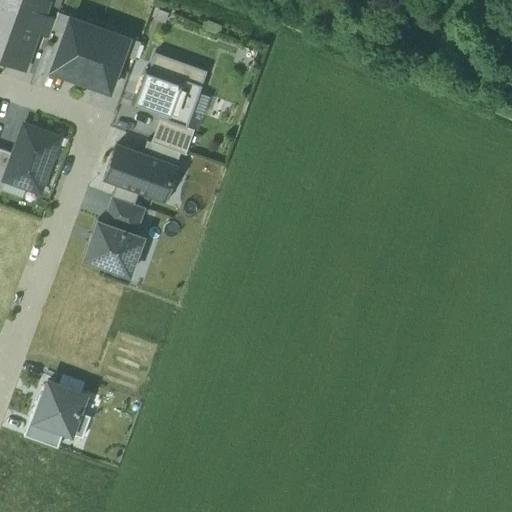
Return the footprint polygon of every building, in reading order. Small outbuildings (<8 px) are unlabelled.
[(0,0),(0,8),(52,27),(54,19),(43,14),(48,0),(0,0)] [(52,27),(0,8),(0,34),(28,45),(33,30),(48,36),(51,27),(52,27)] [(51,27),(64,32),(70,15),(57,11),(54,19),(52,27),(51,27)] [(79,81),(100,25),(70,14),(70,15),(64,32),(50,71),(79,81)] [(100,25),(79,81),(109,92),(122,54),(129,35),(100,25)] [(28,45),(0,34),(0,60),(24,69),(32,46),(28,45)] [(129,35),(122,54),(134,58),(141,39),(129,35)] [(205,70),(154,52),(147,71),(145,70),(134,101),(157,109),(154,115),(159,117),(185,126),(205,70)] [(185,126),(159,117),(151,141),(180,151),(185,152),(193,129),(185,126)] [(22,123),(12,152),(3,178),(40,191),(59,136),(22,123)] [(151,141),(146,139),(141,152),(175,165),(180,151),(151,141)] [(175,165),(141,152),(116,143),(104,177),(116,181),(138,190),(167,200),(173,182),(169,181),(175,165)] [(12,152),(0,148),(0,186),(3,178),(12,152)] [(138,190),(116,181),(111,195),(134,203),(138,190)] [(134,203),(111,195),(101,221),(135,233),(145,207),(134,203)] [(135,233),(101,221),(97,219),(91,233),(90,233),(87,242),(88,243),(83,257),(128,273),(142,235),(135,233)] [(63,430),(82,437),(90,416),(78,411),(84,394),(48,380),(39,402),(36,401),(30,417),(63,430)] [(30,417),(23,434),(56,447),(63,430),(30,417)]
